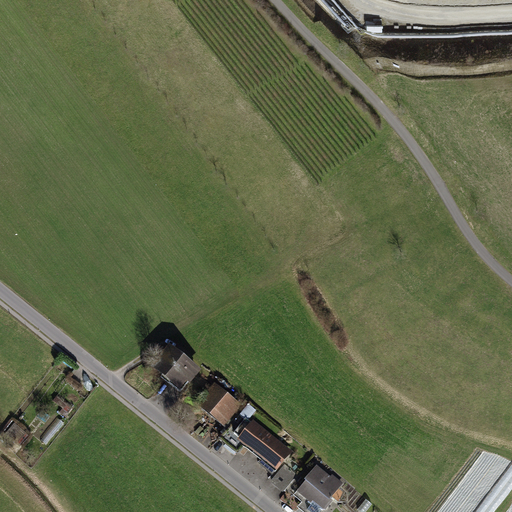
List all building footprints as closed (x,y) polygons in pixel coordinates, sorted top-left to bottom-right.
[(196,379),(166,355),(148,376),(178,401),(196,379)] [(240,412),(211,389),(194,410),(223,433),(240,412)] [(7,421),(0,434),(0,435),(20,447),(28,433),(7,421)] [(291,456),(251,424),(236,443),(275,475),(291,456)] [(326,511),(343,489),(316,470),(297,497),(319,511),(326,511)]
